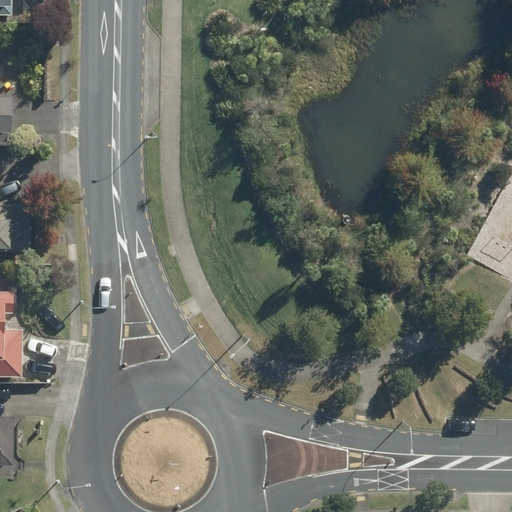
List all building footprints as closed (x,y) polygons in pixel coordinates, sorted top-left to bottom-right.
[(0,0),(0,12),(10,12),(10,0),(0,0)] [(0,139),(8,140),(9,92),(0,91),(0,139)] [(0,249),(30,250),(31,203),(0,202),(0,249)] [(13,310),(13,288),(10,288),(0,288),(0,373),(22,374),(22,361),(22,328),(22,327),(5,328),(4,328),(4,310),(10,310),(13,310)] [(0,463),(14,464),(16,415),(0,414),(0,463)]
